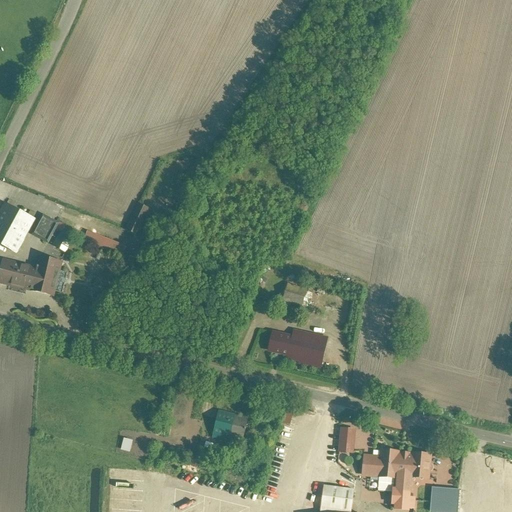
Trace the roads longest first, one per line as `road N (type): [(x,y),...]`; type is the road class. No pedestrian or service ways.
road 1 (unclassified): [(0,318),(511,441)]
road 2 (unclassified): [(0,157),(75,0)]
road 3 (unknown): [(150,511),(158,496),(181,485),(282,509)]
